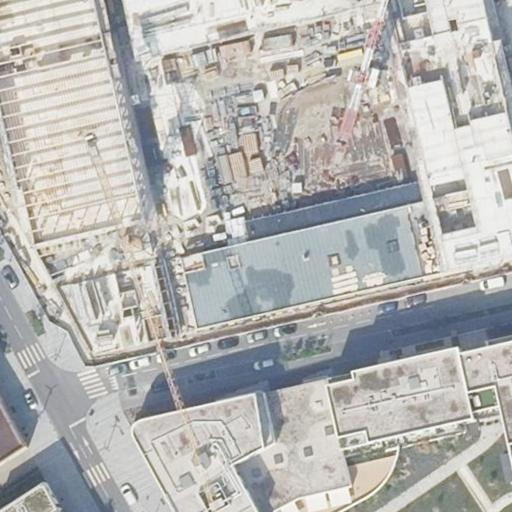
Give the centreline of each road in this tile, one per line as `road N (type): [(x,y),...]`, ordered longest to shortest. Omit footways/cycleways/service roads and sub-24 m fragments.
road 1 (residential): [(511,289),(51,392)]
road 2 (residential): [(51,392),(116,511)]
